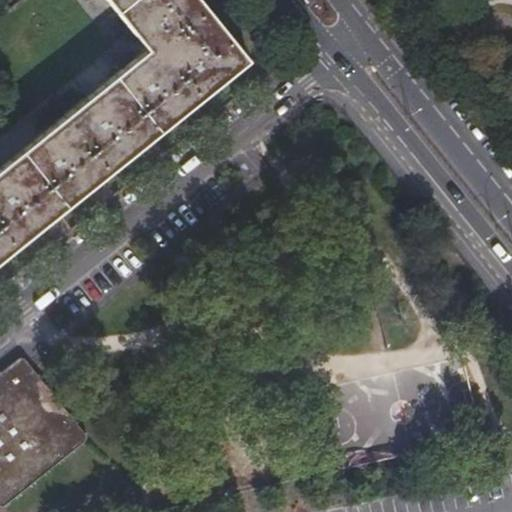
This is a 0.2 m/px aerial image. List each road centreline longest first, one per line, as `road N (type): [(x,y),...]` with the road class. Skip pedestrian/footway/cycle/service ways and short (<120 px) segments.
road 1 (residential): [(0,326),(309,82),(345,63)]
road 2 (tertiary): [(345,63),(511,259)]
road 3 (tertiary): [(511,219),(377,43)]
